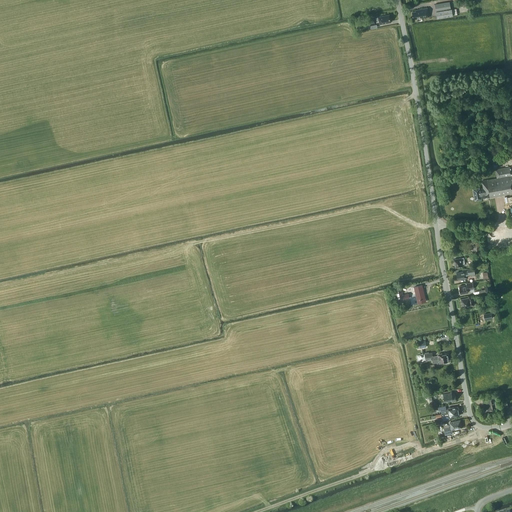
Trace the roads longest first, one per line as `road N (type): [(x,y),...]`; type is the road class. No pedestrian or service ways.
road 1 (unclassified): [(511,426),(481,427),(470,416),(397,0)]
road 2 (track): [(436,225),(371,206),(0,287)]
road 3 (track): [(481,427),(473,437),(257,511)]
